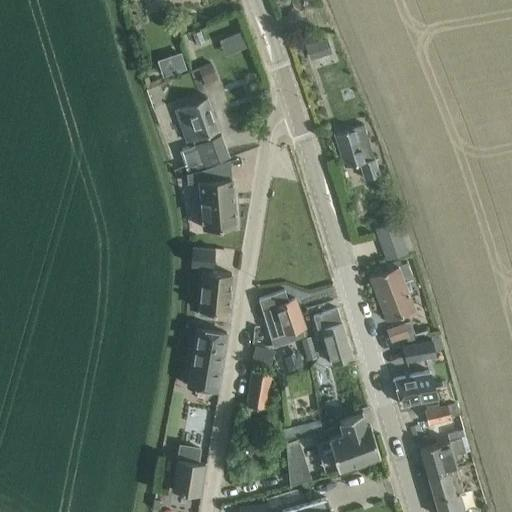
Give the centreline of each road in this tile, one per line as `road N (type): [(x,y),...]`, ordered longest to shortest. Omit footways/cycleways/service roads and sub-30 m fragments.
road 1 (secondary): [(423,511),(282,80)]
road 2 (unclassified): [(208,511),(282,80)]
